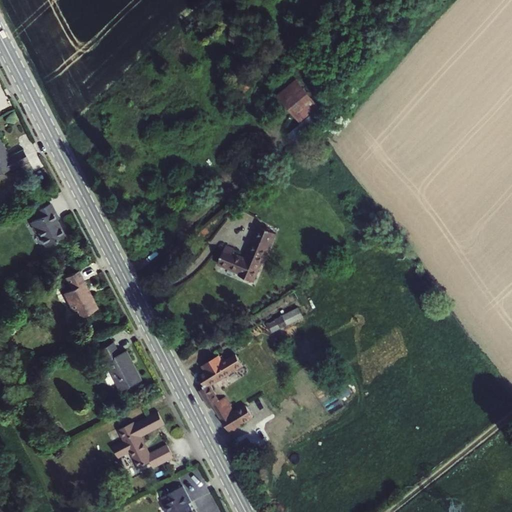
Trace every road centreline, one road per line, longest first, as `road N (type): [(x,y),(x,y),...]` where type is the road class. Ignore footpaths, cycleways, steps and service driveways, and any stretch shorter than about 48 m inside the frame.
road 1 (secondary): [(0,36),(245,511)]
road 2 (track): [(393,511),(511,421)]
